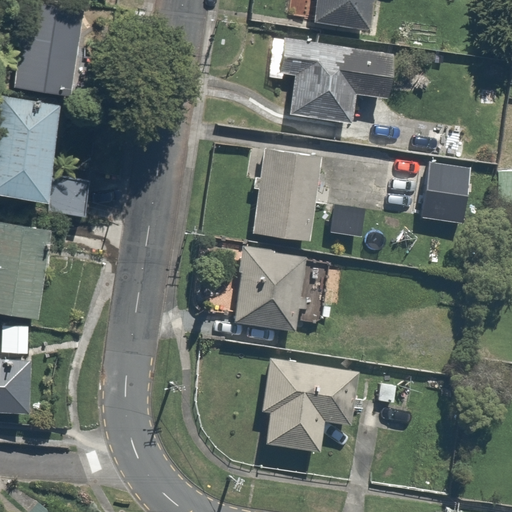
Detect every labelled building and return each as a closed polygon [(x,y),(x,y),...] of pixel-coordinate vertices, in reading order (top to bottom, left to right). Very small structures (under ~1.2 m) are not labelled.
[(370,0),(318,0),(315,22),(365,31),(370,0)] [(81,20),(31,9),(14,88),(64,99),(81,20)] [(394,59),(277,34),(269,69),(293,74),(286,108),(347,121),(353,92),(385,99),(394,59)] [(511,83),(477,79),(472,116),(507,120),(511,83)] [(55,107),(3,97),(0,112),(0,201),(80,217),(86,184),(42,176),(55,107)] [(323,156),(265,148),(261,177),(256,177),(254,188),(260,189),(253,234),(311,242),(323,156)] [(472,168),(427,160),(417,219),(462,227),(472,168)] [(365,209),(334,204),(330,233),(362,237),(365,209)] [(0,319),(32,326),(52,239),(0,227),(0,319)] [(303,255),(239,246),(229,323),(293,332),(303,255)] [(0,416),(27,419),(31,363),(23,362),(25,326),(0,324),(0,416)] [(360,372),(270,358),(262,412),(270,413),(265,444),(322,453),(327,423),(352,427),(360,372)]
